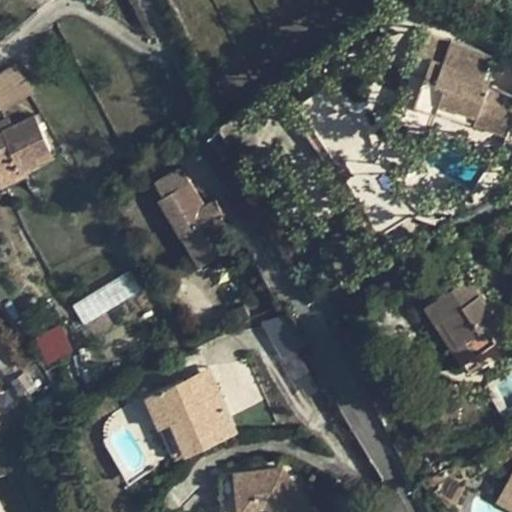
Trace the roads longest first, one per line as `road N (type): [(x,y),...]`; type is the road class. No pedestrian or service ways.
road 1 (residential): [(420,511),(234,172),(202,134),(147,0)]
road 2 (unknown): [(312,322),(511,199)]
road 3 (unknown): [(380,442),(224,462),(204,472),(194,492)]
